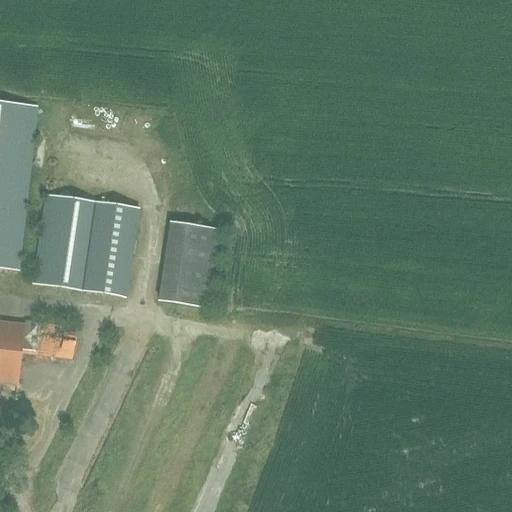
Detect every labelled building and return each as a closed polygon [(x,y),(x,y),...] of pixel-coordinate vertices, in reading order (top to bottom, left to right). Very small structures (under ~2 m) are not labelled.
[(0,269),(18,272),(36,109),(0,105),(0,269)] [(46,197),(33,285),(126,298),(139,211),(46,197)] [(171,224),(159,303),(207,310),(219,231),(171,224)] [(0,384),(18,386),(22,355),(71,360),(75,329),(24,323),(24,326),(0,323),(0,384)] [(291,482),(313,427),(289,418),(268,473),(291,482)] [(242,420),(242,448),(253,448),(254,420),(242,420)] [(79,511),(88,468),(64,463),(55,511),(79,511)]
